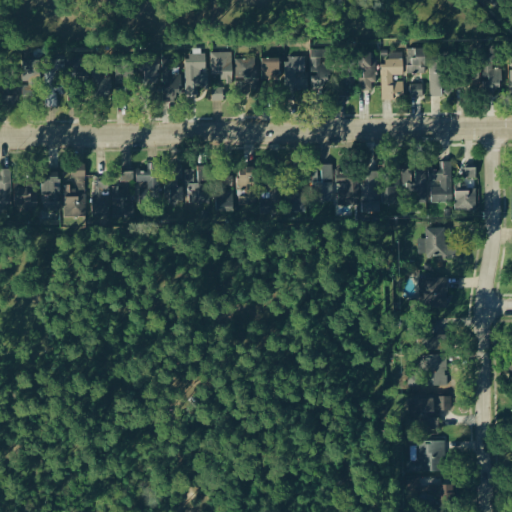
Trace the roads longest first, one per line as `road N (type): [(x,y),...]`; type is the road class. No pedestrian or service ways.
road 1 (residential): [(511,130),(0,136)]
road 2 (residential): [(484,511),(481,311),(492,251),(493,131)]
